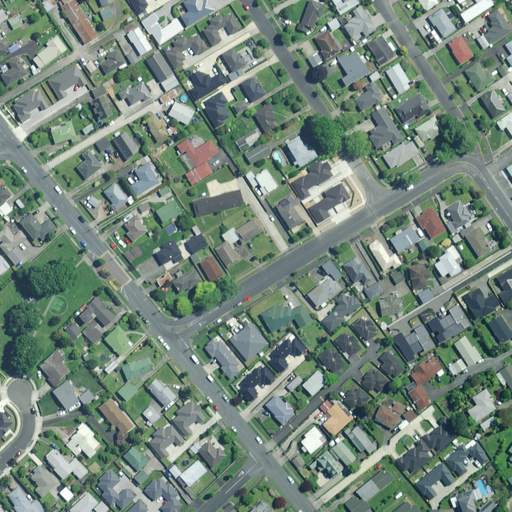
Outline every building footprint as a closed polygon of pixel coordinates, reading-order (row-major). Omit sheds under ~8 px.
[(58,5),(55,0),(45,0),(41,2),(47,12),(58,5)] [(78,4),(75,0),(60,0),(58,2),(85,45),(98,37),(77,5),(78,4)] [(159,6),(154,0),(146,0),(140,4),(146,14),(159,6)] [(204,0),(203,1),(202,0),(187,0),(184,3),(189,12),(181,17),(187,27),(215,11),(208,0),(204,0)] [(329,9),(311,0),(298,29),(305,32),(307,26),(312,29),(318,17),(320,18),(323,11),(327,13),(329,9)] [(360,3),(357,0),(331,0),(340,15),(360,3)] [(438,3),(436,0),(417,0),(426,12),(438,3)] [(364,12),(361,6),(353,11),(356,17),(348,21),(349,23),(344,26),(351,38),(363,32),(365,36),(376,29),(366,11),(364,12)] [(110,7),(100,11),(104,21),(114,17),(110,7)] [(0,23),(8,18),(3,9),(0,11),(0,23)] [(60,16),(55,9),(48,13),(53,21),(60,16)] [(456,30),(442,9),(429,18),(434,26),(435,26),(444,38),(456,30)] [(511,31),(511,30),(499,10),(488,17),(495,27),(477,39),(484,49),(511,31)] [(159,20),(155,13),(141,22),(150,35),(152,34),(160,45),(176,34),(178,36),(185,31),(177,19),(161,29),(156,21),(159,20)] [(20,26),(15,18),(9,21),(14,29),(20,26)] [(341,26),(336,19),(328,24),(332,31),(341,26)] [(152,49),(139,27),(128,34),(141,56),(152,49)] [(321,52),(325,60),(342,50),(344,53),(354,47),(349,39),(339,44),(337,41),(334,43),(328,31),(315,39),(322,51),(321,52)] [(67,49),(57,36),(46,44),(48,46),(32,58),(40,69),(67,49)] [(395,57),(382,36),(367,45),(380,66),(395,57)] [(473,56),(460,37),(449,44),(453,52),(452,52),(461,65),(473,56)] [(21,48),(18,43),(8,49),(11,53),(21,48)] [(234,49),(222,55),(232,73),(227,76),(232,83),(244,75),(240,68),(254,60),(248,49),(238,55),(234,49)] [(126,64),(117,50),(106,57),(108,60),(100,65),(107,75),(126,64)] [(180,84),(160,52),(147,61),(166,92),(180,84)] [(359,58),(356,52),(348,57),(346,54),(338,59),(347,75),(341,79),(346,87),(369,73),(363,64),(366,62),(363,56),(359,58)] [(322,62),(317,54),(308,59),(313,68),(322,62)] [(27,75),(18,58),(9,63),(13,69),(1,76),(7,86),(27,75)] [(49,81),(60,100),(67,96),(64,91),(78,83),(82,88),(88,83),(77,64),(49,81)] [(409,82),(398,64),(386,72),(399,94),(409,88),(407,83),(409,82)] [(486,77),(478,64),(465,72),(478,91),(495,80),(492,74),(486,77)] [(509,73),(504,65),(497,69),(503,77),(509,73)] [(203,78),(199,72),(191,77),(197,87),(190,91),(196,101),(226,83),(220,74),(211,79),(209,75),(203,78)] [(380,77),(377,72),(369,76),(372,82),(380,77)] [(267,95),(256,75),(241,84),(252,103),(267,95)] [(152,97),(143,82),(129,90),(128,88),(118,93),(122,100),(127,97),(132,105),(143,99),(144,101),(152,97)] [(384,101),(373,83),(365,88),(368,92),(354,100),(362,112),(375,104),(376,106),(384,101)] [(106,94),(102,87),(92,91),(96,100),(91,102),(100,121),(113,115),(103,95),(106,94)] [(19,115),(18,116),(22,121),(31,115),(30,112),(40,106),(43,111),(49,107),(39,90),(36,92),(34,90),(15,101),(17,104),(14,106),(19,115)] [(507,110),(494,91),(481,99),(494,119),(507,110)] [(420,94),(396,110),(405,124),(402,126),(405,131),(420,121),(419,119),(431,111),(420,94)] [(249,108),(244,101),(234,107),(238,114),(249,108)] [(194,112),(175,102),(168,115),(187,125),(194,112)] [(275,111),(271,103),(254,113),(265,133),(275,127),(272,122),(276,120),(272,113),(275,111)] [(403,140),(384,108),(372,114),(379,126),(372,131),(374,134),(369,137),(377,149),(391,140),(394,145),(403,140)] [(511,112),(497,123),(501,130),(506,127),(511,135),(511,112)] [(160,121),(157,114),(146,120),(157,142),(169,136),(164,127),(168,125),(165,119),(160,121)] [(413,138),(420,148),(425,145),(423,142),(430,138),(431,140),(443,132),(434,117),(415,129),(418,135),(413,138)] [(74,131),(71,121),(65,124),(65,126),(51,131),(55,144),(71,139),(72,143),(80,140),(77,130),(74,131)] [(96,128),(92,123),(82,130),(86,135),(96,128)] [(258,128),(236,141),(241,151),(264,138),(258,128)] [(131,140),(126,132),(113,141),(127,161),(134,156),(133,154),(139,150),(132,140),(131,140)] [(304,145),(299,137),(286,144),(290,151),(287,153),(295,165),(298,164),(300,167),(318,157),(313,149),(309,151),(305,145),(304,145)] [(111,146),(106,138),(96,144),(101,153),(111,146)] [(219,153),(211,140),(195,150),(188,139),(177,146),(179,150),(178,151),(190,171),(185,175),(192,186),(213,172),(206,161),(219,153)] [(272,152),(266,142),(245,155),(251,165),(272,152)] [(419,153),(412,142),(405,146),(404,143),(383,156),(391,169),(397,165),(398,166),(419,153)] [(93,156),(89,151),(82,157),(86,161),(77,168),(86,180),(104,167),(100,162),(102,160),(97,153),(93,156)] [(511,162),(502,169),(511,183),(511,162)] [(159,183),(148,163),(135,171),(140,181),(130,186),(136,196),(159,183)] [(277,187),(266,169),(255,177),(251,171),(245,175),(253,187),(257,185),(264,195),(277,187)] [(331,188),(328,174),(307,178),(308,182),(305,183),(307,193),(310,192),(313,207),(328,204),(325,189),(331,188)] [(128,201),(114,184),(104,192),(113,204),(111,205),(115,211),(128,201)] [(0,205),(10,196),(1,185),(0,186),(0,205)] [(175,196),(168,186),(159,191),(165,202),(175,196)] [(244,205),(240,190),(193,202),(197,217),(244,205)] [(300,203),(295,195),(290,198),(289,197),(275,206),(291,230),(303,222),(294,207),(300,203)] [(101,202),(92,196),(87,203),(96,209),(101,202)] [(181,213),(174,200),(156,211),(163,224),(181,213)] [(4,214),(5,216),(13,210),(6,202),(0,207),(0,213),(2,216),(4,214)] [(152,208),(148,202),(139,208),(143,213),(152,208)] [(463,208),(460,202),(447,210),(454,221),(447,226),(452,233),(468,223),(466,220),(471,217),(464,207),(463,208)] [(446,230),(432,209),(416,218),(423,230),(425,229),(432,239),(446,230)] [(41,226),(31,214),(20,223),(35,241),(39,237),(42,241),(57,229),(49,220),(41,226)] [(147,232),(136,217),(125,226),(130,232),(127,234),(133,243),(147,232)] [(233,228),(222,236),(226,241),(227,241),(230,245),(239,239),(243,245),(263,231),(254,219),(235,231),(233,228)] [(177,230),(173,224),(165,229),(169,235),(177,230)] [(200,233),(195,225),(192,228),(196,235),(200,233)] [(13,235),(6,226),(0,231),(0,246),(15,265),(24,258),(14,247),(26,238),(20,230),(13,235)] [(475,231),(472,226),(461,233),(463,238),(465,237),(479,258),(491,251),(483,239),(485,238),(478,228),(475,231)] [(419,240),(411,227),(390,240),(398,253),(419,240)] [(207,245),(201,234),(186,243),(193,254),(207,245)] [(432,247),(428,238),(418,243),(423,252),(432,247)] [(172,259),(176,265),(184,259),(181,254),(182,254),(173,240),(162,248),(163,250),(156,255),(163,266),(172,259)] [(389,258),(378,240),(368,246),(383,271),(392,265),(394,269),(401,264),(395,254),(389,258)] [(240,261),(227,241),(215,249),(227,269),(240,261)] [(460,256),(453,246),(446,250),(448,253),(439,259),(441,261),(435,265),(442,277),(448,273),(451,277),(461,271),(454,260),(460,256)] [(200,262),(196,254),(190,257),(195,265),(200,262)] [(0,275),(10,267),(1,256),(0,256),(0,275)] [(224,276),(212,256),(200,263),(212,283),(224,276)] [(373,280),(358,256),(343,265),(355,284),(362,280),(365,285),(373,280)] [(342,276),(330,260),(322,266),(328,275),(330,274),(336,281),(342,276)] [(422,270),(421,264),(405,268),(407,280),(412,279),(414,290),(427,288),(425,279),(431,278),(429,269),(422,270)] [(202,282),(195,270),(184,276),(181,271),(176,274),(178,278),(172,282),(179,294),(187,289),(188,290),(202,282)] [(405,281),(400,272),(392,276),(397,285),(405,281)] [(172,280),(169,275),(158,282),(161,287),(172,280)] [(340,290),(330,278),(308,296),(317,307),(329,298),(330,299),(340,290)] [(480,289),(475,281),(463,288),(468,297),(480,289)] [(383,293),(377,283),(365,291),(371,301),(383,293)] [(490,287),(476,295),(479,300),(477,301),(485,314),(511,297),(511,286),(506,290),(502,284),(494,289),(493,287),(490,288),(490,287)] [(434,298),(428,289),(418,295),(423,304),(434,298)] [(344,319),(361,305),(353,295),(348,299),(344,294),(336,301),(339,304),(333,308),(336,311),(322,322),(331,332),(345,321),(344,319)] [(395,299),(394,296),(384,298),(385,301),(379,302),(382,316),(404,312),(401,298),(395,299)] [(116,318),(97,298),(88,305),(90,307),(78,317),(86,325),(96,316),(106,327),(116,318)] [(460,310),(455,302),(448,307),(453,315),(460,310)] [(312,321),(303,305),(292,311),(289,306),(285,309),(281,304),(261,315),(271,333),(294,319),(300,329),(312,321)] [(421,311),(408,319),(415,332),(411,335),(414,340),(412,341),(417,350),(440,337),(432,323),(429,325),(421,311)] [(511,337),(511,333),(501,316),(488,324),(501,344),(511,337)] [(366,323),(362,319),(353,326),(362,338),(363,337),(367,342),(379,334),(369,321),(366,323)] [(269,344),(252,322),(230,340),(247,361),(269,344)] [(82,334),(75,325),(66,333),(73,341),(82,334)] [(93,331),(89,326),(82,332),(94,344),(102,336),(96,329),(93,331)] [(124,332),(119,326),(105,340),(121,356),(131,347),(127,343),(130,340),(123,333),(124,332)] [(412,338),(406,329),(392,339),(398,348),(412,338)] [(349,339),(345,334),(336,341),(345,353),(346,352),(350,358),(362,349),(352,336),(349,339)] [(480,359),(465,337),(454,345),(469,366),(480,359)] [(306,349),(296,338),(291,342),(288,339),(271,356),(274,359),(270,363),(280,374),(289,365),(284,360),(292,352),(297,358),(306,349)] [(217,344),(214,340),(204,348),(212,358),(214,356),(222,367),(221,368),(230,380),(240,373),(236,367),(239,365),(220,341),(217,344)] [(65,360),(58,351),(47,360),(48,361),(41,368),(49,378),(48,380),(54,387),(64,378),(64,377),(69,372),(61,363),(65,360)] [(332,356),(328,351),(319,358),(332,376),(346,366),(336,353),(332,356)] [(401,365),(387,352),(380,359),(385,363),(381,367),(390,375),(391,374),(396,378),(404,369),(400,366),(401,365)] [(445,373),(434,357),(425,364),(424,363),(414,370),(415,372),(411,375),(418,386),(437,373),(440,377),(445,373)] [(154,370),(149,358),(136,364),(135,362),(122,368),(128,381),(154,370)] [(466,368),(461,360),(449,368),(453,375),(466,368)] [(122,369),(114,361),(104,370),(109,374),(114,368),(118,372),(122,369)] [(511,391),(511,368),(510,365),(499,372),(511,391)] [(276,378),(265,367),(261,371),(258,368),(241,384),(244,388),(240,392),(250,403),(259,394),(253,389),(261,381),(267,386),(276,378)] [(328,382),(318,371),(302,385),(312,396),(328,382)] [(366,381),(365,382),(363,384),(371,391),(374,387),(379,392),(388,382),(377,372),(374,376),(370,373),(364,379),(366,381)] [(303,381),(298,376),(287,387),(291,392),(303,381)] [(165,388),(156,379),(147,388),(165,407),(176,397),(166,387),(165,388)] [(75,390),(68,381),(53,392),(67,411),(79,401),(72,392),(75,390)] [(126,385),(122,381),(114,388),(126,401),(138,391),(129,382),(126,385)] [(432,402),(420,385),(408,394),(420,411),(432,402)] [(197,389),(176,405),(179,409),(172,412),(175,415),(185,427),(209,409),(197,389)] [(370,399),(359,389),(356,393),(352,390),(343,400),(353,409),(357,405),(361,409),(370,399)] [(95,398),(88,390),(79,398),(85,406),(95,398)] [(493,401),(486,390),(472,398),(476,406),(467,411),(474,423),(496,409),(491,402),(493,401)] [(148,391),(145,394),(151,399),(154,396),(148,391)] [(285,404),(276,395),(265,406),(275,415),(274,416),(283,426),(288,420),(290,422),(297,415),(292,411),(294,409),(287,402),(285,404)] [(133,427),(110,399),(99,408),(114,428),(116,426),(124,435),(133,427)] [(403,407),(396,403),(392,411),(381,406),(374,420),(392,429),(403,407)] [(333,407),(327,412),(331,417),(323,425),(333,436),(355,417),(352,413),(348,417),(336,404),(333,407)] [(160,416),(151,406),(143,413),(152,424),(160,416)] [(443,417),(436,408),(422,419),(429,428),(443,417)] [(417,417),(411,409),(403,415),(409,423),(417,417)] [(167,420),(162,418),(153,425),(155,428),(150,435),(160,449),(168,444),(165,439),(174,433),(178,438),(185,432),(175,415),(167,420)] [(499,424),(494,416),(478,426),(484,434),(499,424)] [(365,434),(356,422),(344,432),(361,452),(365,449),(369,454),(375,449),(364,435),(365,434)] [(94,434),(83,423),(78,428),(79,430),(71,438),(72,440),(66,445),(77,456),(82,450),(90,458),(96,453),(94,450),(99,444),(92,437),(94,434)] [(322,436),(315,427),(304,436),(306,438),(301,442),(304,446),(302,449),(305,452),(307,450),(311,454),(323,444),(319,439),(322,436)] [(426,435),(423,437),(422,434),(413,442),(410,438),(406,442),(409,446),(400,453),(405,458),(407,457),(412,464),(435,445),(426,435)] [(197,442),(190,448),(195,454),(198,452),(212,468),(226,457),(219,448),(216,450),(209,441),(201,448),(197,442)] [(342,452),(337,445),(318,459),(333,477),(342,470),(334,461),(340,457),(347,466),(355,460),(346,449),(342,452)] [(141,456),(133,447),(123,457),(138,472),(150,461),(143,454),(141,456)] [(69,465),(54,449),(45,458),(55,468),(53,469),(63,480),(72,471),(80,479),(88,472),(75,459),(69,465)] [(459,460),(447,455),(441,469),(434,466),(429,477),(438,481),(438,482),(447,487),(452,475),(455,476),(457,471),(454,470),(459,460)] [(299,456),(292,462),(298,469),(305,463),(299,456)] [(481,465),(474,458),(459,472),(465,479),(481,465)] [(207,471),(198,461),(180,476),(189,487),(207,471)] [(321,468),(316,463),(312,467),(316,472),(321,468)] [(57,485),(39,466),(33,472),(36,474),(31,478),(39,487),(35,490),(42,498),(57,485)] [(181,473),(175,466),(169,470),(176,478),(181,473)] [(394,480),(385,469),(356,491),(365,502),(394,480)] [(149,477),(143,471),(135,479),(140,485),(149,477)] [(176,488),(168,479),(155,490),(151,486),(146,491),(159,506),(175,492),(173,489),(176,488)] [(125,494),(112,481),(101,491),(114,505),(125,494)] [(32,505),(19,487),(8,495),(15,506),(13,507),(16,511),(32,511),(33,511),(43,511),(45,511),(38,501),(32,505)] [(74,496),(66,488),(60,493),(68,502),(74,496)] [(476,501),(473,491),(456,496),(461,511),(474,511),(471,502),(476,501)] [(89,511),(98,504),(88,493),(69,511),(70,511),(89,511)] [(359,503),(355,497),(346,505),(351,511),(367,511),(370,510),(363,500),(359,503)] [(458,506),(455,497),(450,499),(453,508),(458,506)] [(124,511),(129,508),(122,500),(113,508),(116,511),(124,511)] [(488,511),(495,506),(490,500),(480,510),(481,511),(479,511),(488,511)] [(105,511),(109,509),(102,502),(94,509),(97,511),(105,511)] [(272,511),(263,502),(255,509),(254,508),(250,511),(272,511)] [(414,511),(407,502),(394,511),(419,511),(417,509),(414,511)]
